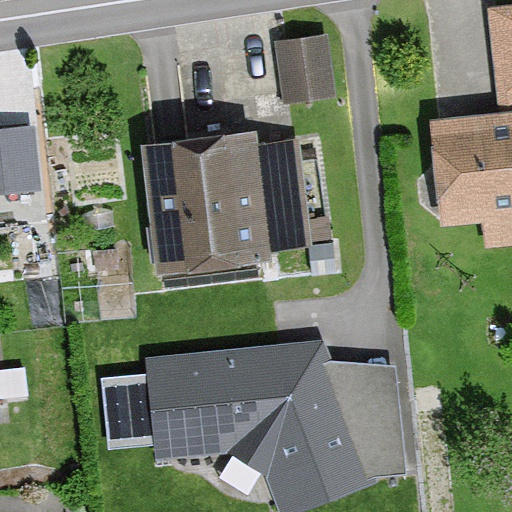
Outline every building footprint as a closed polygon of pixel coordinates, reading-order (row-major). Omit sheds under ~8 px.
[(511,7),(489,10),(498,100),(511,98),(511,7)] [(318,38),(272,43),(279,103),(326,98),(318,38)] [(511,110),(435,119),(447,230),(487,225),(490,248),(511,245),(511,110)] [(35,128),(0,129),(0,193),(38,192),(35,128)] [(296,129),(141,146),(153,266),(309,250),(296,129)] [(323,344),(155,357),(163,460),(237,454),(283,477),(293,511),(299,511),(418,476),(411,361),(341,365),(323,344)]
